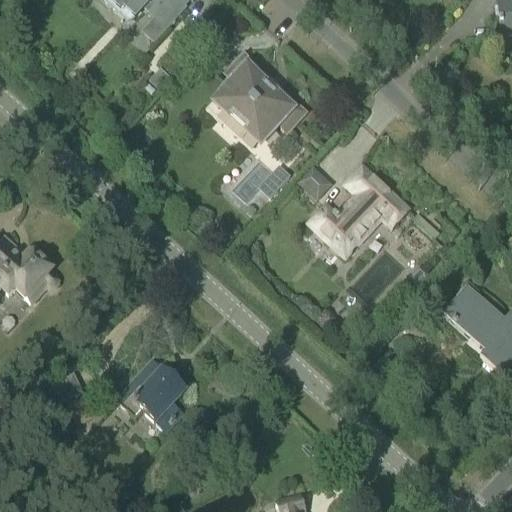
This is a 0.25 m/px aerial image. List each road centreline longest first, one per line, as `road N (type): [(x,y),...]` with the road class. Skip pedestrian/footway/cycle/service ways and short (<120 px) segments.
road 1 (residential): [(452,511),(0,98)]
road 2 (residential): [(511,203),(289,0)]
